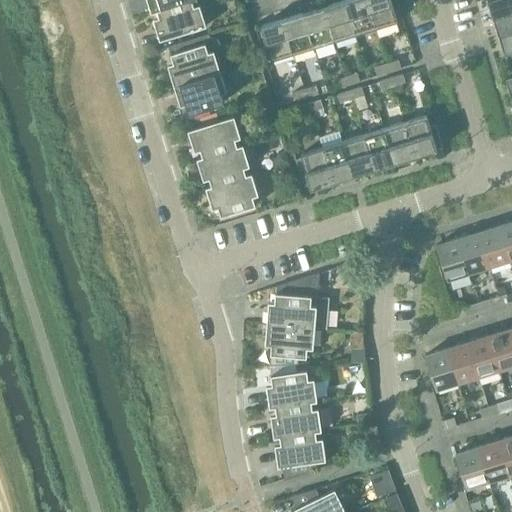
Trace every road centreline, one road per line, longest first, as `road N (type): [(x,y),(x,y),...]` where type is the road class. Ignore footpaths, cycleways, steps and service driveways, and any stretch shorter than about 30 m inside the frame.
road 1 (unclassified): [(428,511),(390,405),(382,348),(394,213)]
road 2 (unclassified): [(196,274),(112,0)]
road 3 (unclassified): [(237,482),(224,342),(196,274)]
road 4 (unclassified): [(196,274),(394,213)]
road 5 (unclassified): [(496,181),(438,0)]
